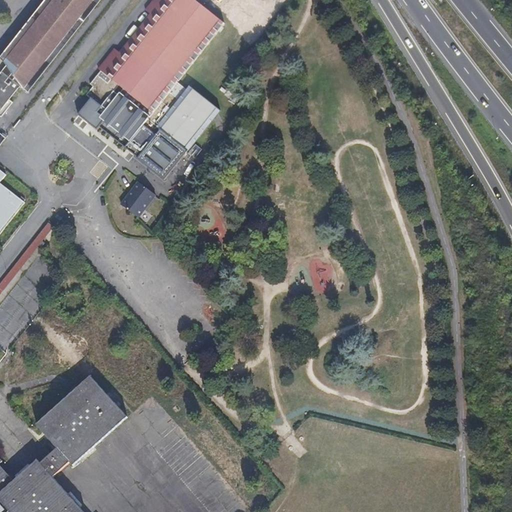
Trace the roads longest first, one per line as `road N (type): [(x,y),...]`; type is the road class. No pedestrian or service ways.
road 1 (motorway): [(380,0),(511,217)]
road 2 (motorway): [(414,0),(511,128)]
